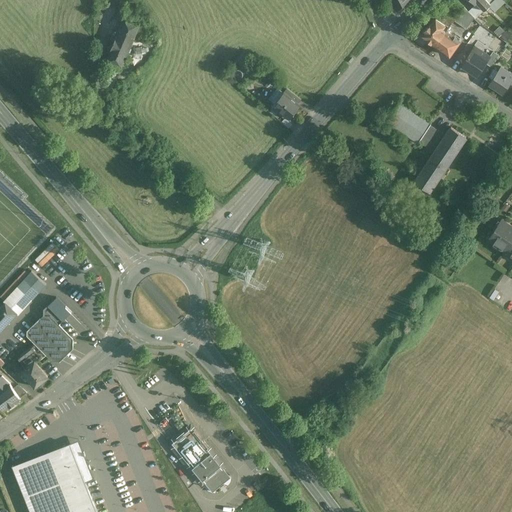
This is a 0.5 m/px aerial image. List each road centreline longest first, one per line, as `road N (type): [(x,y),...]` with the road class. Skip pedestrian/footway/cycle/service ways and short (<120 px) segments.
road 1 (tertiary): [(390,34),(187,273)]
road 2 (primary): [(185,330),(334,511)]
road 3 (primary): [(0,111),(137,273)]
road 4 (residential): [(0,427),(134,327)]
road 5 (residential): [(511,118),(390,34)]
